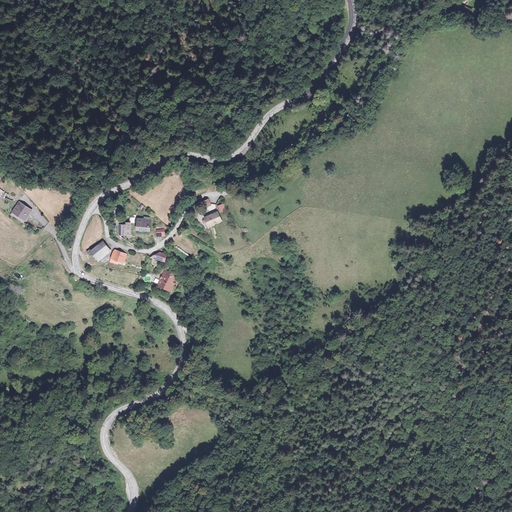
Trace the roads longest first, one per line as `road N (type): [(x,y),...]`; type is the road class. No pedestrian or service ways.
road 1 (tertiary): [(93,202),(76,244),(79,271),(157,303),(182,337),(172,380),(118,411),(103,432),(108,455),(134,489),(130,511)]
road 2 (tertiary): [(349,0),(352,30),(323,81),(270,113),(233,157),(170,156),(93,202)]
road 3 (track): [(220,193),(281,171),(348,116),(411,31),(465,0)]
road 4 (residential): [(220,193),(190,203),(163,243),(143,251),(107,238),(93,202)]
